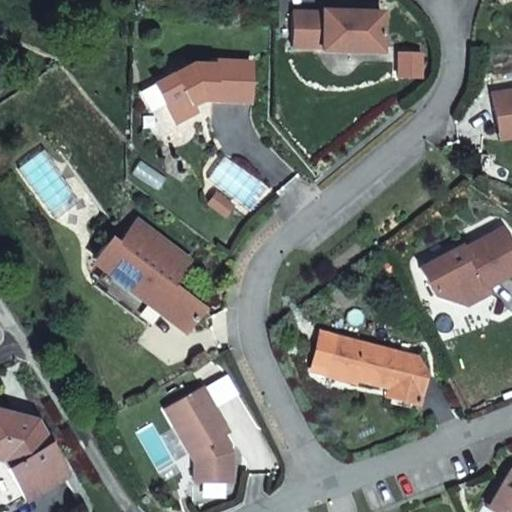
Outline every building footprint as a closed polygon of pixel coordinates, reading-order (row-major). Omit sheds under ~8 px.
[(338,2),(338,7),(341,7),(341,11),(351,11),(352,9),(353,8),(353,6),(352,6),(353,2),(338,2)] [(341,7),(338,7),(318,7),(318,9),(289,10),(288,42),(317,44),(317,47),(377,49),(379,9),(353,8),(352,9),(351,11),(341,11),(341,7)] [(188,100),(197,96),(198,92),(208,92),(209,97),(245,98),(247,59),(210,58),(210,61),(190,60),(150,80),(170,119),(192,109),(188,100)] [(511,87),(489,92),(493,124),(511,121),(511,87)] [(511,121),(493,124),(496,137),(511,134),(511,121)] [(217,193),(209,203),(224,215),(231,205),(217,193)] [(121,248),(103,233),(92,258),(133,288),(130,293),(155,312),(159,308),(183,327),(199,307),(197,305),(200,300),(176,282),(173,286),(169,283),(186,260),(132,218),(117,238),(124,244),(121,248)] [(434,294),(463,303),(469,284),(479,279),(483,286),(511,270),(511,247),(502,226),(463,247),(462,245),(420,267),(434,294)] [(469,284),(463,303),(465,304),(487,293),(483,286),(479,279),(469,284)] [(416,357),(333,337),(325,371),(387,388),(386,391),(417,400),(425,374),(416,357)] [(226,431),(200,386),(162,408),(185,450),(191,448),(197,458),(192,461),(192,477),(229,478),(230,452),(221,434),(226,431)] [(417,400),(386,391),(385,397),(416,406),(417,400)] [(23,500),(67,476),(36,421),(0,411),(0,509),(8,509),(23,500)] [(511,511),(511,469),(507,471),(489,500),(510,511),(511,511)]
